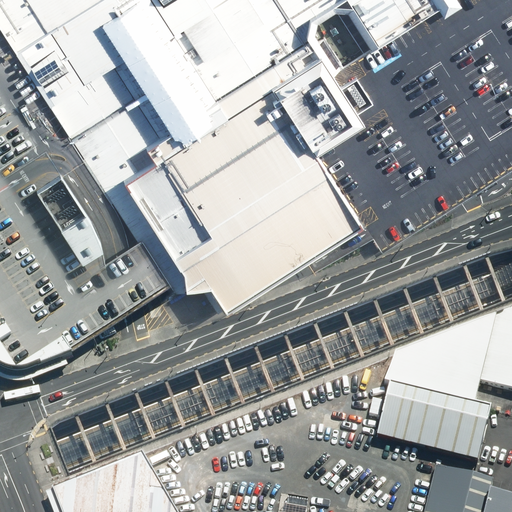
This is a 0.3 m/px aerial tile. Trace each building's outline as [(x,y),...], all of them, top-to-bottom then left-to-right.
[(511,0),(0,0),(0,365),(15,375),(36,370),(87,345),(132,317),(172,292),(203,285),(205,289),(219,311),(360,223),(365,231),(369,237),(380,252),(456,200),(511,165),(511,0)] [(511,261),(431,292),(435,303),(439,313),(511,285),(511,261)] [(511,315),(395,361),(386,387),(391,389),(476,412),(482,389),(511,395),(511,315)] [(382,392),(368,388),(365,398),(380,402),(382,392)] [(476,412),(391,389),(376,443),(478,471),(493,416),(476,412)] [(174,511),(143,458),(56,489),(63,511),(174,511)] [(493,483),(437,468),(424,511),(511,511),(511,500),(490,495),(493,483)]
